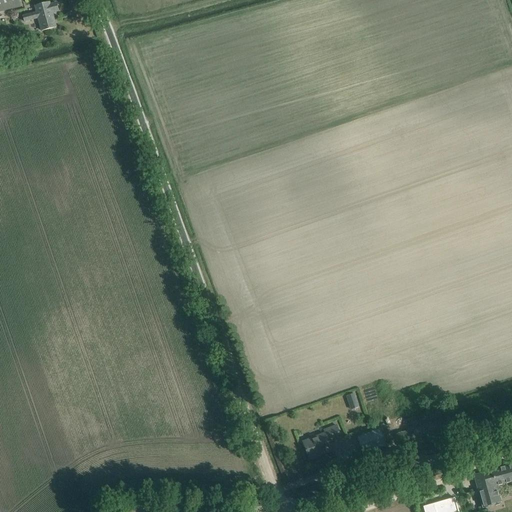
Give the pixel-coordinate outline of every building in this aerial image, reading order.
[(19,0),(0,0),(0,11),(21,6),(19,0)] [(38,18),(42,31),(56,27),(52,13),(59,11),(57,3),(50,4),(50,2),(35,6),(37,12),(23,16),(25,22),(38,18)] [(426,386),(405,392),(409,405),(430,399),(426,386)] [(354,394),(347,396),(348,397),(352,410),(358,407),(354,394)] [(452,426),(450,417),(397,435),(399,442),(452,426)] [(326,433),(312,438),(303,442),(309,458),(323,452),(324,454),(333,451),(329,442),(341,437),(338,428),(336,424),(324,429),(326,433)] [(381,429),(358,437),(364,454),(387,446),(381,429)] [(511,482),(511,464),(474,475),(483,509),(493,506),(501,504),(496,487),(511,482)] [(434,504),(423,507),(424,509),(425,509),(426,511),(458,511),(455,498),(448,500),(449,501),(435,505),(434,504)]
